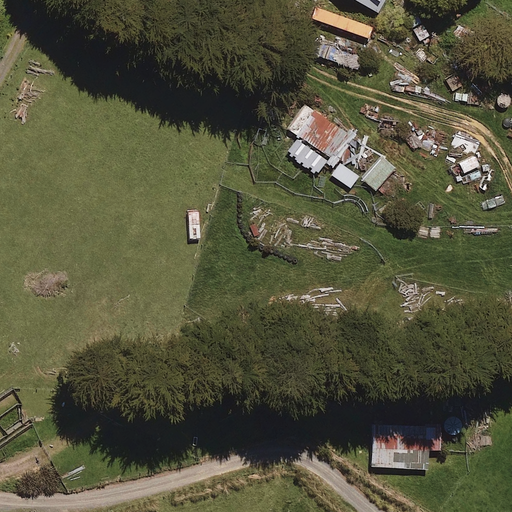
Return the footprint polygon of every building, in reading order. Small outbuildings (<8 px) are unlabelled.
[(360,0),(376,8),(380,0),(360,0)] [(429,33),(413,10),(404,16),(420,40),(429,33)] [(322,160),(330,166),(337,156),(352,135),(348,133),(303,102),(286,126),(327,154),(322,160)] [(324,157),(294,135),(283,150),(313,171),(324,157)] [(391,166),(379,155),(360,177),(373,188),(391,166)] [(337,159),(328,172),(348,185),(356,173),(337,159)] [(198,210),(186,210),(186,235),(198,235),(198,210)] [(425,465),(426,447),(440,447),(441,423),(426,423),(369,422),(368,464),(425,465)]
